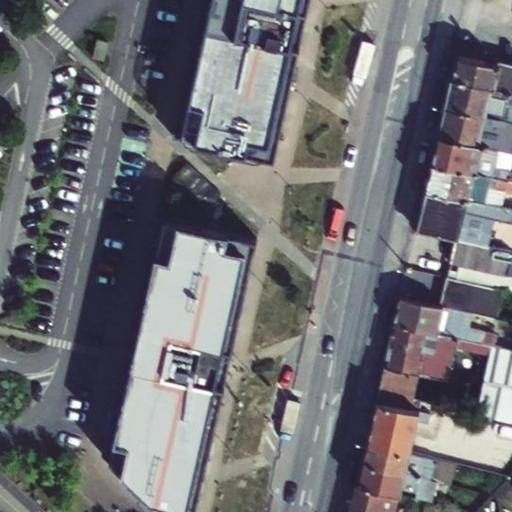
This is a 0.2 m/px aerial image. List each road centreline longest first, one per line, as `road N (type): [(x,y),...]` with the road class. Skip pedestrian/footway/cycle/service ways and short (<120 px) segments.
road 1 (primary): [(402,0),(288,511)]
road 2 (primary): [(324,511),(434,6)]
road 3 (residential): [(0,242),(37,83),(35,59),(0,26)]
